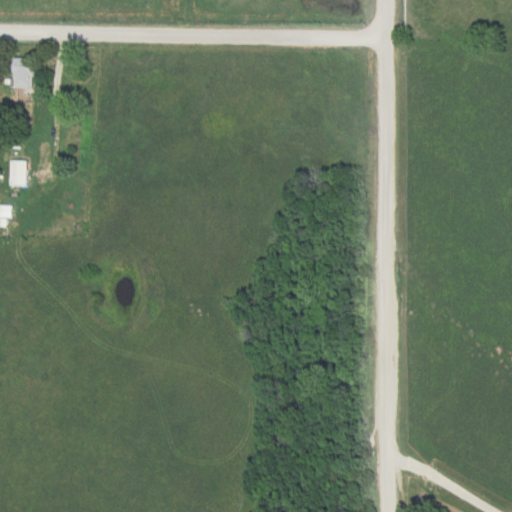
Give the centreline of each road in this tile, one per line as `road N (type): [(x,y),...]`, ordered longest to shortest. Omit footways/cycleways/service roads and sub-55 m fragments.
road 1 (residential): [(387,511),(384,0)]
road 2 (residential): [(384,47),(0,39)]
